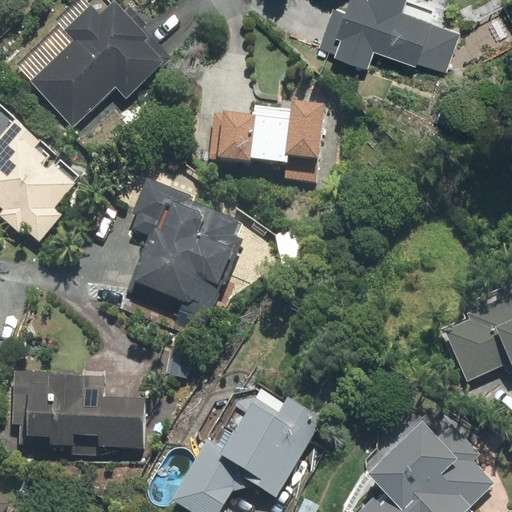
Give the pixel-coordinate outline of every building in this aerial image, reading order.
[(403,0),(358,0),(357,4),(345,0),(337,0),(321,53),(367,68),(371,55),(415,69),(432,14),(402,5),(403,0)] [(64,35),(75,47),(31,87),(72,132),(113,94),(125,107),(166,70),(154,57),(113,12),(99,24),(88,12),(64,35)] [(250,169),(249,172),(284,174),(284,171),(288,112),(254,110),(253,121),(250,169)] [(284,174),(283,182),(314,184),(319,114),(288,112),(284,171),(284,174)] [(250,169),(253,121),(213,118),(209,169),(249,172),(250,169)] [(0,225),(13,237),(19,231),(41,251),(65,223),(54,214),(75,191),(34,154),(39,149),(13,126),(0,139),(0,225)] [(130,233),(147,239),(128,294),(186,314),(195,289),(216,296),(227,263),(233,266),(240,245),(232,242),(237,227),(185,209),(187,203),(146,189),(130,233)] [(448,348),(466,389),(504,372),(508,381),(511,378),(511,310),(477,327),(480,334),(448,348)] [(57,380),(13,378),(10,430),(19,430),(19,445),(49,446),(48,452),(71,453),(72,444),(98,446),(98,455),(141,457),(143,408),(82,405),(83,389),(56,388),(57,380)] [(224,459),(204,447),(170,506),(179,511),(223,511),(239,486),(273,506),(316,433),(259,400),(224,459)] [(470,511),(492,491),(471,469),(479,461),(452,433),(434,450),(420,435),(368,485),(381,499),(366,511),(470,511)] [(0,511),(11,511),(0,502),(0,511)]
